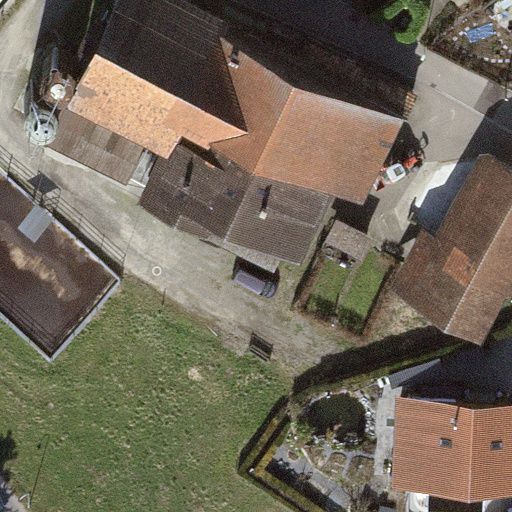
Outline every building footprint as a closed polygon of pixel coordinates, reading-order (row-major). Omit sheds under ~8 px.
[(189,0),(87,0),(46,85),(67,95),(42,146),(126,186),(121,197),(273,271),(319,176),(357,194),(393,120),(207,30),(215,13),(189,0)] [(36,91),(27,92),(19,97),(15,105),(15,114),(19,122),(26,127),(35,129),(44,126),(50,119),(52,110),(50,101),(44,94),(36,91)] [(427,238),(403,280),(478,321),(511,260),(511,165),(496,157),(445,248),(427,238)] [(369,239),(331,220),(320,244),(358,263),(369,239)] [(507,482),(510,397),(407,393),(403,478),(507,482)]
